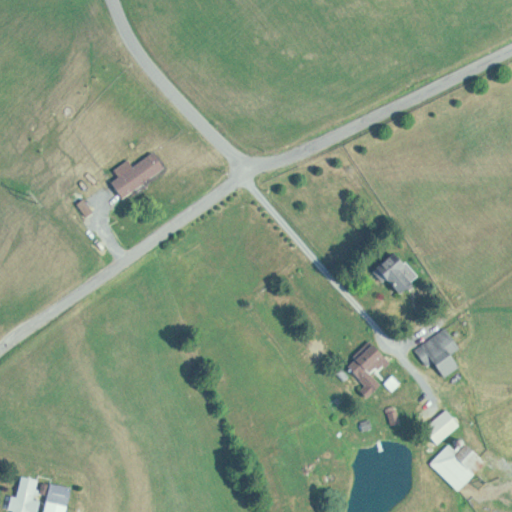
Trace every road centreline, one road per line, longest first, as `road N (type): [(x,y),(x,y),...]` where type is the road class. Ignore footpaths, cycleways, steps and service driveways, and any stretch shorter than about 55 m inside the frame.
road 1 (residential): [(0,347),(262,169)]
road 2 (residential): [(262,169),(511,46)]
road 3 (residential): [(262,169),(181,105),(134,48),(111,0)]
